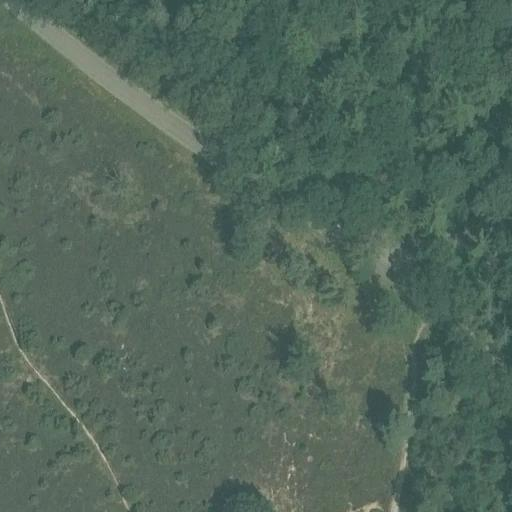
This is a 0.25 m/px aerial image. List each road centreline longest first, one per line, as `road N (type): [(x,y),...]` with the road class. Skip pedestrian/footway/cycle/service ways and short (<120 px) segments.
road 1 (unclassified): [(380,266),(112,85),(11,0)]
road 2 (unclassified): [(380,266),(511,380)]
road 3 (unclassified): [(511,236),(396,252),(380,266)]
